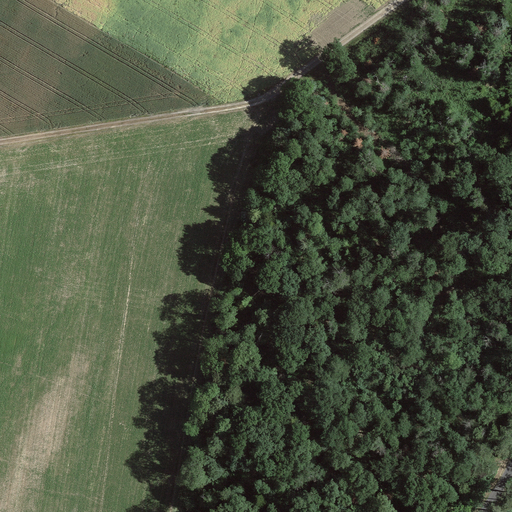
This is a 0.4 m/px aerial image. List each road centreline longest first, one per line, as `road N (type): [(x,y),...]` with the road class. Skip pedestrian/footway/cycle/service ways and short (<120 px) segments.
road 1 (track): [(403,0),(255,103),(0,142)]
road 2 (track): [(255,103),(168,511)]
